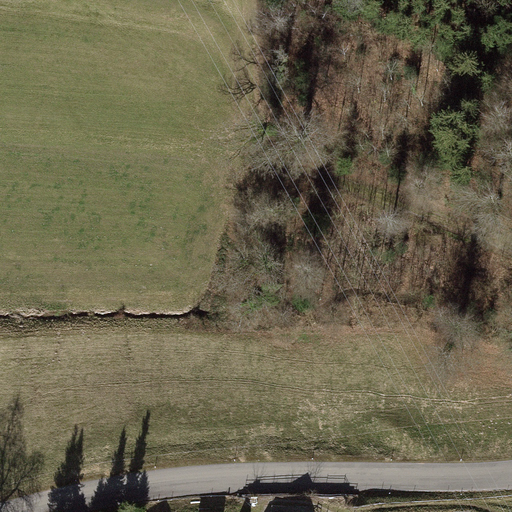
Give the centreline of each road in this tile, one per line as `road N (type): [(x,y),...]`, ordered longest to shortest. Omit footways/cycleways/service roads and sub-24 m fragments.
road 1 (tertiary): [(511,478),(154,486),(33,511)]
road 2 (track): [(301,170),(511,258)]
